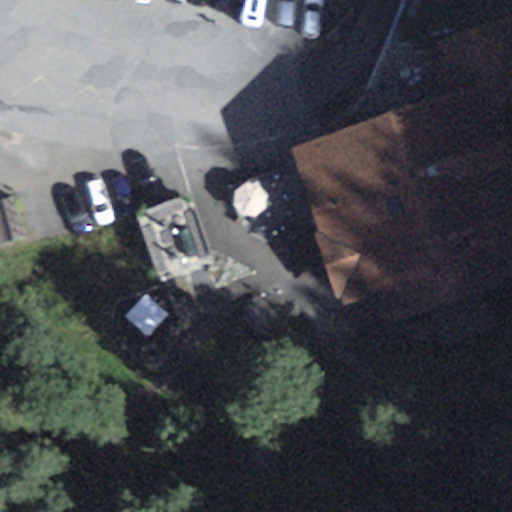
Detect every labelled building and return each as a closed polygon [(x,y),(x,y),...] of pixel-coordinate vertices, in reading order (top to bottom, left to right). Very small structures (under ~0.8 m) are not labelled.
[(479,145),(511,134),(511,61),(502,33),(448,52),(459,84),(469,116),(479,145)] [(511,235),(504,213),(511,210),(511,134),(479,145),(469,116),(318,167),(342,237),(338,239),(354,285),(398,269),(409,302),(511,267),(511,235)] [(139,220),(160,280),(211,263),(190,202),(139,220)] [(432,313),(442,343),(490,327),(480,297),(432,313)] [(372,333),(381,358),(412,347),(403,322),(372,333)]
